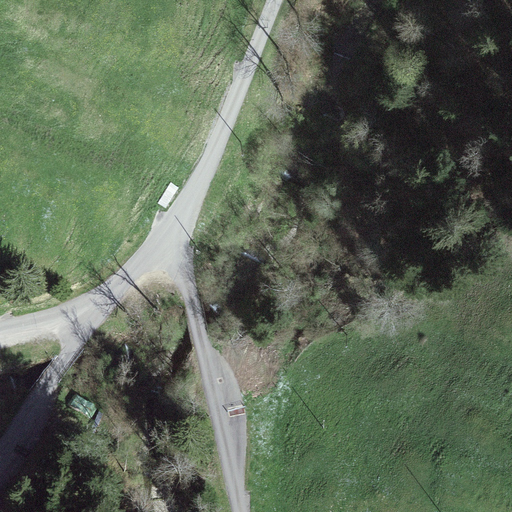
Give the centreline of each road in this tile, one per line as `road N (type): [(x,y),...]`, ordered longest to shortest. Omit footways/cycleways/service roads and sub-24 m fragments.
road 1 (unclassified): [(273,0),(168,236),(95,308),(0,463)]
road 2 (track): [(168,236),(223,410),(243,511)]
